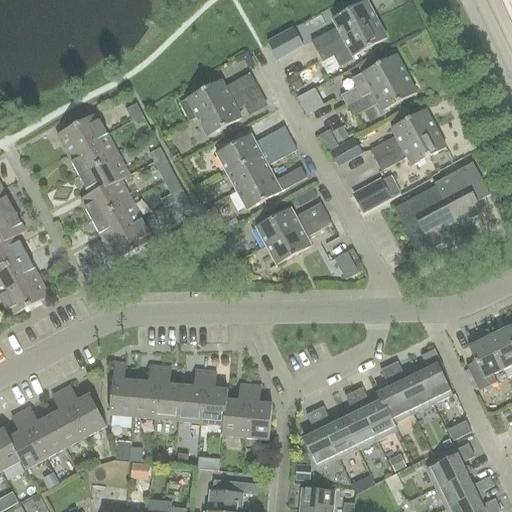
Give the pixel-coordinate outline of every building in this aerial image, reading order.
[(318,52),(377,20),(367,1),(333,19),(337,28),(312,42),(318,52)] [(353,58),(387,39),(377,20),(318,52),(323,63),(349,49),(353,58)] [(295,29),(268,43),(269,45),(278,61),(304,46),(296,31),(295,29)] [(247,53),(235,60),(237,63),(238,64),(244,61),(249,68),(254,66),(249,56),(247,53)] [(347,107),(407,75),(396,56),(362,74),(367,83),(342,97),(347,107)] [(198,118),(257,86),(251,74),(225,88),(222,81),(179,104),(190,123),(198,119),(198,118)] [(383,113),(417,94),(407,75),(347,107),(353,118),(378,104),(383,113)] [(297,76),(288,81),(294,93),(303,88),(297,76)] [(263,97),(257,86),(198,118),(198,119),(208,138),(242,119),(238,110),(263,97)] [(320,88),(303,97),(312,114),(329,105),(320,88)] [(143,117),(137,105),(126,111),(132,123),(143,117)] [(377,162),(436,130),(426,110),(392,129),(396,138),(371,151),(377,162)] [(108,136),(97,114),(58,135),(69,157),(108,136)] [(153,134),(143,117),(132,123),(142,140),(153,134)] [(227,173),(291,139),(285,128),(256,144),(251,136),(217,154),(227,173)] [(343,128),(333,134),(339,144),(349,139),(343,128)] [(412,167),(447,149),(436,130),(377,162),(382,172),(408,159),(412,167)] [(80,177),(119,156),(108,136),(69,157),(80,177)] [(296,149),(291,139),(227,173),(237,192),(271,174),(266,165),(296,149)] [(355,139),(331,152),(339,168),(364,154),(355,139)] [(166,158),(160,148),(150,154),(155,164),(166,158)] [(130,177),(119,156),(80,177),(90,195),(90,197),(121,180),(122,181),(130,177)] [(169,165),(166,158),(155,164),(159,171),(169,165)] [(435,184),(437,187),(457,223),(482,210),(478,202),(490,196),(473,164),(435,184)] [(282,192),(307,179),(301,168),(276,182),(271,174),(237,192),(248,211),(282,193),(282,192)] [(132,200),(122,181),(121,180),(90,197),(90,195),(81,200),(93,221),(132,200)] [(383,182),(355,197),(364,214),(393,199),(383,182)] [(437,187),(395,210),(411,238),(409,239),(419,257),(441,245),(436,235),(457,223),(437,187)] [(186,197),(182,189),(172,194),(176,203),(186,197)] [(312,190),(295,199),(300,208),(317,199),(312,190)] [(0,219),(15,211),(4,191),(0,193),(0,219)] [(176,203),(172,194),(164,198),(168,207),(176,203)] [(193,209),(186,197),(176,203),(182,215),(193,209)] [(103,241),(143,220),(132,200),(93,221),(103,241)] [(267,247),(327,215),(321,204),(296,218),(291,209),(257,228),(267,247)] [(26,233),(15,211),(0,219),(0,244),(17,236),(18,237),(26,233)] [(307,239),(332,225),(327,215),(267,247),(277,266),(312,248),(307,239)] [(115,262),(154,241),(143,220),(103,241),(115,262)] [(220,220),(209,226),(214,237),(226,231),(220,220)] [(0,270),(28,256),(18,237),(17,236),(0,244),(0,270)] [(347,253),(334,260),(340,270),(352,263),(347,253)] [(0,296),(38,276),(28,256),(0,270),(0,296)] [(50,297),(38,276),(0,296),(0,299),(10,318),(50,297)] [(511,340),(506,328),(487,337),(504,371),(511,366),(511,340)] [(504,371),(487,337),(469,347),(476,362),(467,367),(480,392),(497,383),(494,375),(504,371)] [(452,396),(440,370),(443,368),(435,350),(423,356),(429,370),(426,371),(425,369),(421,368),(415,371),(420,380),(432,406),(452,396)] [(420,380),(415,371),(417,376),(407,381),(398,363),(390,367),(413,415),(432,406),(420,380)] [(134,418),(137,383),(125,382),(126,365),(115,364),(110,416),(134,418)] [(156,421),(161,368),(151,367),(149,384),(137,383),(134,418),(156,421)] [(413,415),(390,367),(381,371),(390,389),(378,395),(382,402),(382,401),(393,425),(394,424),(413,415)] [(179,423),(182,387),(170,386),(172,369),(161,368),(156,421),(179,423)] [(202,425),(207,372),(196,371),(195,388),(182,387),(179,423),(202,425)] [(217,373),(207,372),(202,425),(224,427),(227,401),(228,391),(215,390),(217,373)] [(246,439),(251,387),(241,386),(239,402),(227,401),(224,427),(223,437),(246,439)] [(71,387),(62,392),(87,438),(107,427),(90,396),(79,402),(71,387)] [(261,388),(251,387),(246,439),(269,441),(273,406),(260,404),(261,388)] [(382,401),(382,402),(371,407),(363,389),(354,393),(378,441),(397,432),(394,424),(393,425),(382,401)] [(87,438),(62,392),(53,397),(61,412),(50,418),(67,449),(87,438)] [(378,441),(354,393),(346,397),(355,415),(344,420),(358,451),(378,441)] [(358,451),(344,420),(333,426),(324,408),(316,412),(339,460),(358,451)] [(67,449),(50,418),(39,424),(31,409),(22,414),(47,460),(67,449)] [(339,460),(316,412),(307,416),(316,434),(304,439),(319,470),(339,460)] [(47,460),(22,414),(13,419),(21,433),(10,439),(22,462),(21,462),(26,471),(47,460)] [(472,433),(466,422),(448,431),(454,442),(472,433)] [(10,439),(5,430),(0,433),(0,469),(2,473),(21,462),(22,462),(10,439)] [(427,471),(437,491),(467,476),(468,476),(472,473),(469,467),(465,466),(463,467),(462,464),(475,457),(469,445),(451,454),(453,458),(427,471)] [(116,448),(115,461),(130,463),(131,449),(116,448)] [(166,456),(154,455),(154,463),(166,464),(166,456)] [(178,465),(188,466),(189,456),(179,455),(178,465)] [(395,472),(405,467),(399,456),(389,461),(395,472)] [(209,471),(210,459),(199,458),(198,470),(209,471)] [(134,465),(132,480),(148,481),(150,467),(134,465)] [(309,483),(310,467),(296,466),(295,482),(309,483)] [(54,474),(43,480),(49,490),(60,485),(54,474)] [(473,486),(468,476),(467,476),(437,491),(446,510),(481,493),(495,487),(490,478),(473,486)] [(361,481),(351,485),(356,495),(366,491),(361,481)] [(267,497),(268,487),(214,482),(213,491),(213,492),(243,494),(243,495),(267,497)] [(303,489),(301,511),(308,511),(333,511),(335,492),(303,489)] [(241,511),(243,495),(243,494),(213,492),(213,491),(211,491),(209,511),(241,511)] [(484,498),(481,493),(446,510),(447,511),(501,511),(495,500),(482,507),(481,504),(482,503),(484,498)] [(187,511),(187,510),(172,508),(172,503),(150,501),(148,511),(187,511)]
